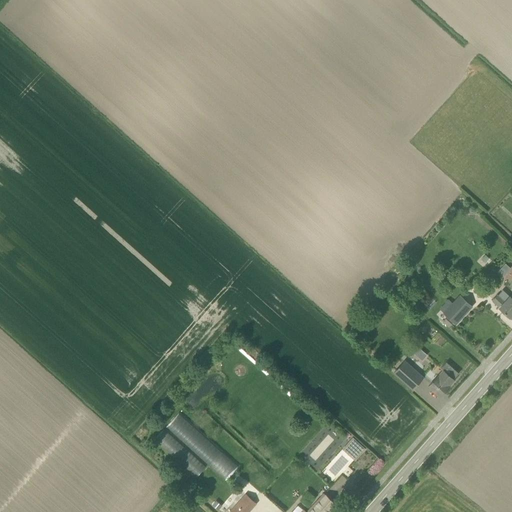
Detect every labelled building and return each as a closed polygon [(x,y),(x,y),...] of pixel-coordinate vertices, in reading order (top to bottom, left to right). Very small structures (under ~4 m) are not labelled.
[(502,277),(510,267),(504,262),(496,272),(502,277)] [(499,308),(510,317),(511,314),(511,298),(503,290),(493,301),(500,308),(499,308)] [(452,303),(443,312),(456,324),(472,306),(459,295),(452,303)] [(416,355),(421,349),(416,345),(411,351),(416,355)] [(223,346),(218,352),(222,356),(228,350),(223,346)] [(423,378),(405,361),(394,373),(413,390),(423,378)] [(459,373),(449,364),(447,363),(441,369),(443,371),(429,386),(440,397),(450,386),(449,386),(455,380),(453,379),(459,373)] [(179,412),(154,440),(196,478),(208,465),(225,481),(239,466),(179,412)] [(352,447),(346,453),(355,461),(366,449),(353,437),(347,443),(352,447)] [(307,511),(305,509),(302,511),(329,511),(336,505),(325,494),(308,511),(307,511)] [(244,511),(254,502),(248,496),(233,511),(244,511)]
